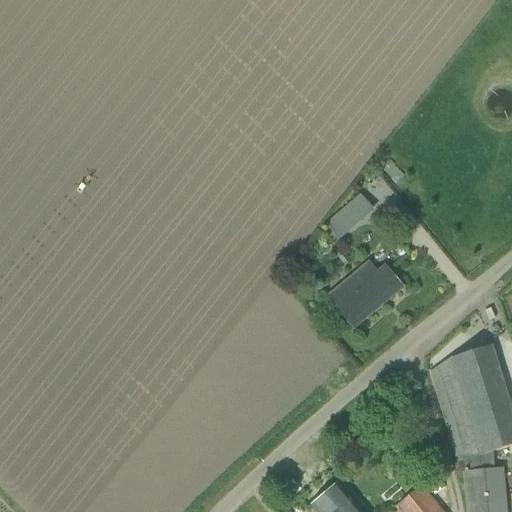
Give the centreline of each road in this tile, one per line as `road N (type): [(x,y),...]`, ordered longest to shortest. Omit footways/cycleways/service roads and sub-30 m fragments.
road 1 (unclassified): [(511,260),(353,390),(223,511)]
road 2 (unknown): [(400,352),(428,406),(456,511)]
